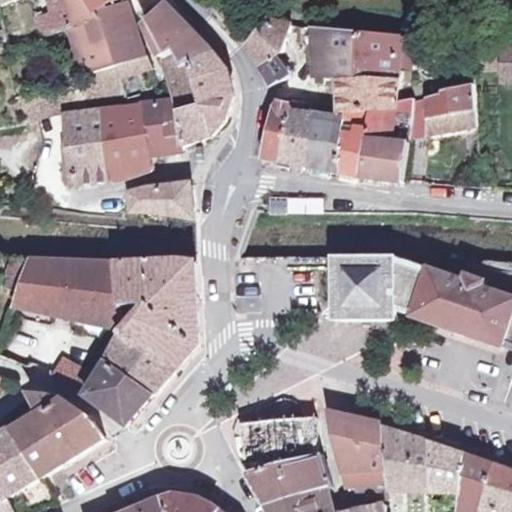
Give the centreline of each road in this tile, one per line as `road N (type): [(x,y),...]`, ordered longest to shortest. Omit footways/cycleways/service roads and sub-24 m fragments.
road 1 (unclassified): [(226,360),(296,363),(511,427)]
road 2 (unclassified): [(233,179),(511,210)]
road 3 (residential): [(182,0),(248,74),(251,106),(233,179)]
road 4 (residential): [(226,360),(218,340),(219,265),(233,179)]
